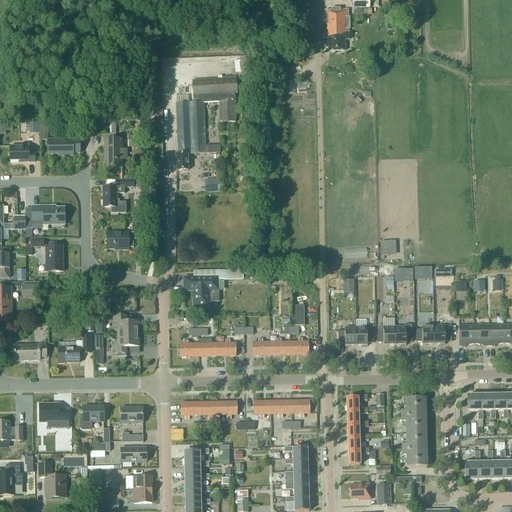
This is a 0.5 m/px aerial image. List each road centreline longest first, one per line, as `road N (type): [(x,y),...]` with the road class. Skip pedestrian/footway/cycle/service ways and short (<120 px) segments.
road 1 (residential): [(163,382),(161,289),(90,267),(81,187),(0,183)]
road 2 (residential): [(326,381),(316,69)]
road 3 (residential): [(163,382),(18,386),(0,379)]
road 4 (residential): [(163,382),(326,381)]
road 5 (residential): [(484,498),(468,498),(450,481),(447,379)]
road 6 (residential): [(330,511),(326,381)]
road 7 (residential): [(166,511),(163,382)]
road 8 (residential): [(326,381),(447,379)]
